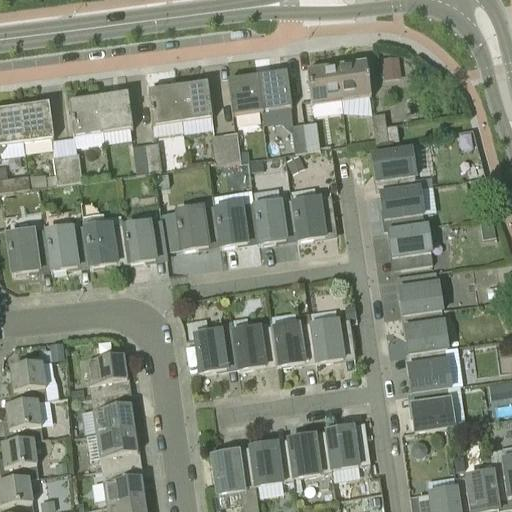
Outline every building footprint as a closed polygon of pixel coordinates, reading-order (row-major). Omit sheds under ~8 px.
[(278,57),(256,59),(257,79),(279,78),(278,57)] [(382,63),(384,84),(400,82),(398,61),(382,63)] [(335,71),(340,107),(370,103),(365,67),(335,71)] [(311,111),(340,107),(335,71),(306,75),(311,111)] [(261,117),(291,113),(286,78),(256,82),(261,117)] [(231,121),(261,117),(256,82),(227,86),(231,121)] [(181,127),(211,124),(206,88),(177,92),(181,127)] [(152,131),(181,127),(177,92),(147,96),(152,131)] [(102,138),(132,134),(127,99),(97,103),(102,138)] [(73,142),(102,138),(97,103),(68,107),(73,142)] [(18,113),(23,149),(52,145),(48,110),(18,113)] [(0,152),(23,149),(18,113),(0,115),(0,152)] [(388,146),(386,132),(384,119),(371,120),(375,148),(388,146)] [(303,129),(307,157),(319,155),(315,127),(303,129)] [(294,158),(307,157),(303,129),(290,130),(294,158)] [(386,132),(388,146),(398,145),(396,131),(386,132)] [(224,140),(227,167),(239,166),(236,138),(224,140)] [(214,169),(227,167),(224,140),(211,141),(214,169)] [(144,150),(148,178),(160,177),(156,148),(144,150)] [(135,180),(148,178),(144,150),(131,152),(135,180)] [(416,183),(415,175),(413,175),(410,155),(372,161),(375,187),(382,186),(384,198),(416,194),(416,191),(414,183),(416,183)] [(65,161),(68,188),(81,187),(77,159),(65,161)] [(298,160),(286,166),(292,179),(304,173),(298,160)] [(56,190),(68,188),(65,161),(52,162),(56,190)] [(262,165),(248,166),(250,177),(263,175),(262,165)] [(169,190),(168,177),(153,179),(154,192),(169,190)] [(40,190),(39,180),(27,181),(29,191),(40,190)] [(0,184),(0,197),(29,194),(27,181),(7,184),(0,184)] [(383,225),(390,224),(392,236),(423,232),(423,229),(422,221),(424,220),(419,190),(416,191),(416,194),(384,198),(380,199),(383,225)] [(291,206),(296,238),(297,247),(324,243),(323,236),(335,234),(330,203),(320,204),(320,202),(291,206)] [(252,209),(257,241),(258,250),(285,246),(284,239),(296,238),(291,206),(281,208),(281,205),(252,209)] [(214,213),(218,244),(220,253),(246,249),(245,242),(257,241),(252,209),(242,211),(242,209),(214,213)] [(203,212),(175,216),(181,256),(207,252),(206,245),(218,244),(214,213),(204,214),(203,212)] [(122,230),(127,262),(128,271),(154,267),(153,260),(165,258),(161,227),(150,228),(150,226),(122,230)] [(494,226),(481,228),(483,243),(496,241),(494,226)] [(398,262),(400,274),(431,270),(429,259),(431,259),(427,229),(423,229),(423,232),(392,236),(387,237),(391,264),(398,262)] [(84,233),(88,265),(89,274),(116,270),(115,263),(127,262),(122,230),(112,232),(111,230),(84,233)] [(44,237),(49,268),(50,277),(77,273),(76,266),(88,265),(84,233),(73,235),(73,233),(44,237)] [(44,237),(26,239),(6,242),(11,280),(38,276),(37,270),(49,268),(44,237)] [(440,318),(442,317),(438,287),(436,287),(434,277),(403,282),(405,294),(398,295),(402,322),(409,320),(440,316),(440,318)] [(497,291),(486,292),(487,303),(498,301),(497,291)] [(355,322),(354,310),(345,311),(346,323),(355,322)] [(408,360),(412,359),(444,355),(444,356),(448,355),(443,326),(441,326),(440,318),(440,316),(409,320),(411,332),(404,333),(408,360)] [(310,331),(314,360),(315,369),(342,365),(341,358),(353,357),(348,325),(310,331)] [(310,328),(271,334),(275,363),(277,372),(303,369),(302,362),(314,360),(310,331),(310,328)] [(232,337),(236,366),(238,376),(264,372),(263,365),(275,363),(271,334),(271,331),(232,337)] [(236,366),(232,337),(232,335),(193,340),(199,379),(226,375),(225,368),(236,366)] [(63,348),(49,349),(50,366),(64,365),(63,348)] [(411,399),(415,398),(447,394),(447,395),(451,394),(447,364),(445,364),(444,356),(444,355),(412,359),(414,371),(407,372),(411,399)] [(90,403),(126,399),(124,387),(126,386),(122,362),(85,367),(90,403)] [(46,407),(46,406),(44,389),(41,369),(9,373),(11,388),(6,389),(8,399),(13,399),(14,410),(37,407),(37,408),(46,407)] [(82,393),(70,395),(72,405),(84,403),(82,393)] [(410,411),(414,438),(454,432),(450,403),(448,403),(447,395),(447,394),(415,398),(417,410),(410,411)] [(95,440),(133,434),(129,410),(127,411),(126,399),(90,403),(95,440)] [(3,438),(8,437),(10,449),(33,446),(42,445),(40,431),(37,408),(37,407),(14,410),(4,412),(7,426),(2,427),(3,438)] [(331,476),(349,473),(369,470),(365,439),(353,441),(352,433),(325,437),(327,447),(331,476)] [(101,476),(136,471),(134,459),(136,459),(133,434),(95,440),(101,476)] [(321,477),(331,476),(327,447),(315,448),(314,441),(287,445),(288,455),(293,485),(321,481),(321,477)] [(6,487),(27,484),(28,484),(38,483),(33,446),(10,449),(0,450),(2,465),(0,465),(0,475),(4,475),(6,487)] [(283,489),(282,487),(293,485),(288,455),(277,456),(275,449),(249,453),(250,463),(255,493),(283,489)] [(489,456),(492,478),(495,498),(506,496),(507,503),(511,502),(511,461),(503,462),(501,454),(489,456)] [(256,511),(254,493),(255,493),(250,463),(238,464),(237,457),(211,461),(216,500),(239,496),(241,511),(256,511)] [(452,461),(454,474),(465,473),(463,459),(452,461)] [(66,467),(54,469),(56,480),(67,478),(66,467)] [(105,511),(108,511),(143,507),(140,483),(138,483),(136,471),(101,476),(105,511)] [(453,484),(455,495),(457,511),(496,511),(495,498),(492,478),(453,484)] [(27,484),(6,487),(0,487),(0,511),(31,511),(28,484),(27,484)] [(378,484),(367,485),(369,498),(380,497),(378,484)] [(457,511),(455,495),(416,500),(418,511),(457,511)] [(379,502),(368,504),(369,511),(372,511),(380,511),(379,502)]
